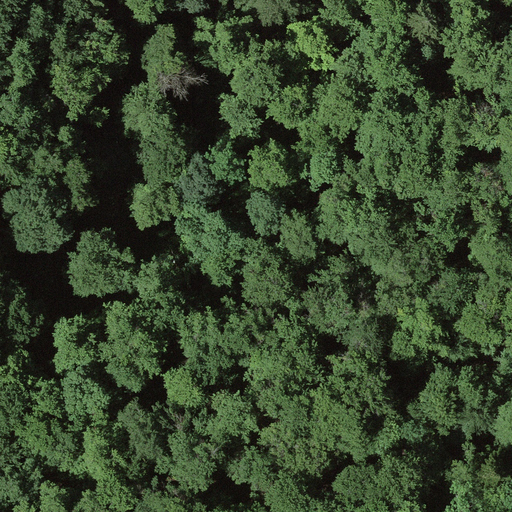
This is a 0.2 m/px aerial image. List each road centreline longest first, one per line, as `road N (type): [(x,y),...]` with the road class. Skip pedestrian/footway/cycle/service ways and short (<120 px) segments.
road 1 (track): [(85,225),(67,281),(70,320),(91,330),(121,322),(149,314),(385,174),(511,110)]
road 2 (track): [(237,0),(165,99),(118,205),(85,225),(75,203),(86,0)]
road 3 (track): [(511,345),(341,475)]
road 4 (track): [(341,475),(415,456),(511,451)]
